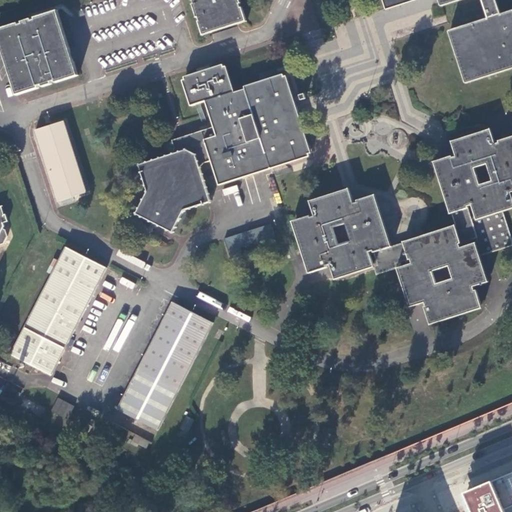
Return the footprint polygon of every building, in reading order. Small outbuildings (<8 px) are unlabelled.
[(201,27),(204,34),(213,31),(213,30),(238,22),(238,23),(247,21),(242,7),(241,8),(239,4),(241,3),(240,0),(193,0),(195,4),(193,4),(198,17),(199,17),(201,21),(199,22),(201,27)] [(415,0),(439,0),(441,6),(460,0),(482,0),(488,19),(449,31),(465,83),(511,68),(511,0),(383,0),(386,9),(415,0)] [(0,29),(0,41),(18,95),(40,87),(40,86),(43,84),(44,86),(53,83),(53,82),(56,81),(56,82),(79,75),(60,12),(59,10),(36,17),(36,19),(33,20),(33,19),(23,22),(24,23),(20,24),(20,23),(0,29)] [(292,101),(284,76),(232,93),(224,67),(185,80),(194,105),(206,101),(210,116),(214,127),(173,140),(175,148),(173,154),(140,165),(148,190),(137,213),(172,230),(183,208),(206,201),(209,200),(199,168),(203,163),(211,161),(218,182),(308,154),(296,115),(292,101)] [(64,120),(35,128),(57,200),(86,191),(64,120)] [(492,131),(452,144),(456,154),(456,156),(452,157),(452,156),(436,161),(441,177),(453,213),(468,208),(467,206),(472,205),(476,215),(471,216),(477,237),(472,239),(473,243),(461,247),(460,243),(463,242),(458,228),(425,238),(405,245),(405,243),(390,247),(373,196),(358,200),(358,202),(354,203),(350,191),(346,192),(311,204),(315,215),(311,217),(310,216),(295,220),(312,274),(327,269),(326,267),(331,266),(334,276),(335,278),(374,266),(370,253),(375,252),(381,270),(412,260),(413,263),(400,267),(413,307),(426,303),(427,307),(425,307),(430,322),(482,305),(478,291),(475,291),(474,287),(486,283),(478,257),(491,253),(511,245),(511,239),(502,209),(511,206),(511,195),(511,192),(511,136),(499,140),(500,142),(496,144),(492,131)] [(471,216),(468,208),(453,213),(458,228),(463,242),(472,239),(477,237),(471,216)] [(271,224),(223,239),(231,259),(243,255),(241,248),(274,236),(271,224)] [(22,359),(51,375),(107,268),(66,247),(10,353),(22,359)] [(118,409),(159,430),(214,323),(173,302),(118,409)] [(9,401),(11,401),(13,401),(15,399),(16,398),(16,396),(14,392),(12,391),(10,391),(8,392),(7,394),(6,395),(6,397),(7,399),(8,400),(9,401)] [(57,398),(51,412),(68,419),(74,405),(57,398)] [(135,436),(133,441),(146,446),(149,441),(135,436)] [(511,473),(462,495),(469,511),(504,511),(503,510),(511,505),(511,473)]
